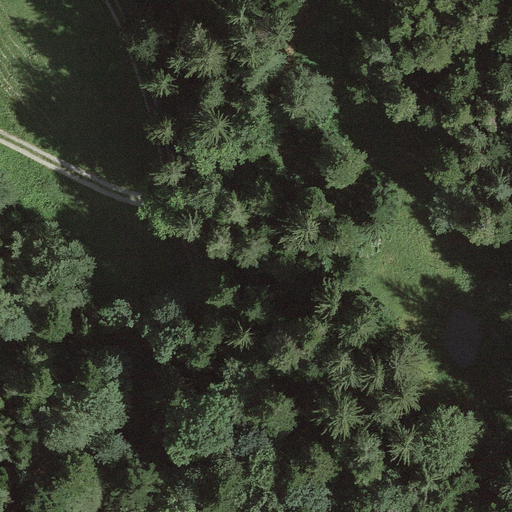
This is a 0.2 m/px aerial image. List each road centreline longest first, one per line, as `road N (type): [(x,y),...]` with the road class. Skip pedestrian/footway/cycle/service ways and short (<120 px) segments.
road 1 (track): [(110,0),(148,91),(206,296),(296,435),(344,456),(511,448)]
road 2 (track): [(0,134),(107,187),(180,210)]
